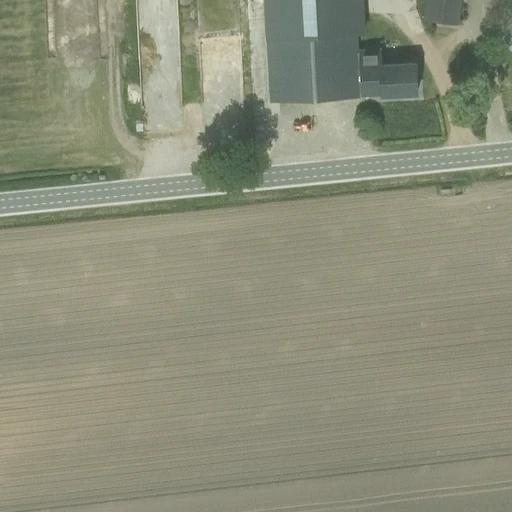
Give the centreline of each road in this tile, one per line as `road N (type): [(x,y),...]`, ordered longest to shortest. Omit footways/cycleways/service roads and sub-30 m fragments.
road 1 (tertiary): [(0,209),(511,159)]
road 2 (track): [(260,0),(272,182)]
